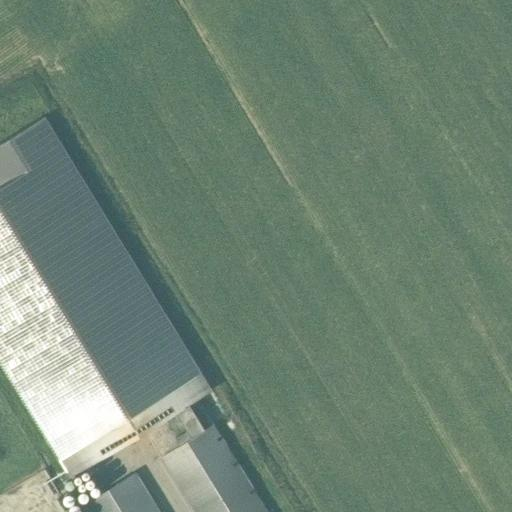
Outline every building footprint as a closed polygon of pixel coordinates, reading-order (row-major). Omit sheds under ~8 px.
[(197,399),(211,391),(116,235),(44,118),(0,144),(0,362),(70,477),(160,422),(176,448),(213,425),(197,399)] [(213,425),(176,448),(162,456),(195,511),(267,511),(214,424),(213,425)] [(160,511),(136,472),(83,505),(87,511),(160,511)] [(75,498),(76,497),(75,496),(75,495),(74,494),(74,493),(73,492),(72,492),(71,492),(70,492),(69,492),(68,492),(67,492),(66,493),(66,494),(65,494),(65,495),(64,496),(64,497),(64,498),(65,499),(65,500),(66,501),(66,502),(67,502),(68,502),(69,503),(70,503),(71,503),(72,503),(73,502),(74,502),(74,501),(75,500),(75,499),(75,498)] [(81,509),(81,508),(81,507),(81,506),(81,505),(81,504),(80,504),(79,503),(79,502),(78,502),(77,502),(76,502),(75,502),(74,502),(73,502),(72,503),(72,504),(71,504),(71,505),(70,506),(70,507),(70,508),(71,509),(71,510),(72,511),(73,511),(78,511),(80,511),(81,510),(81,509)]
